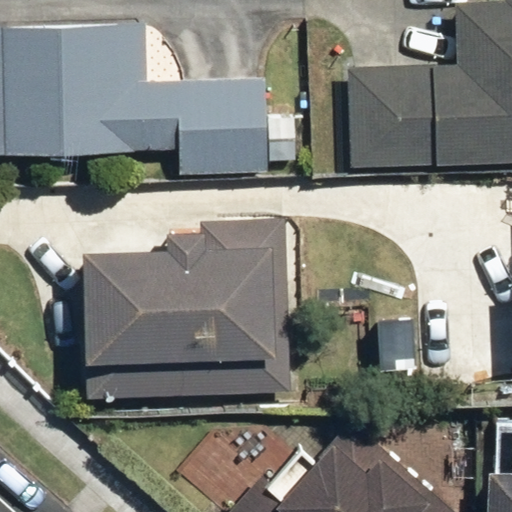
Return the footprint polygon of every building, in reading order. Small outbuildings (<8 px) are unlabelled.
[(359,61),(362,162),(511,157),(511,0),(464,0),(466,58),(359,61)] [(0,20),(0,148),(154,143),(155,157),(189,155),(190,170),(282,167),(282,156),(304,155),(302,115),(280,115),(278,68),(159,72),(156,14),(0,20)] [(184,238),(98,240),(101,394),(297,390),(293,214),(209,216),(209,222),(184,222),(184,238)] [(268,472),(233,511),(469,511),(358,414),(325,451),(329,454),(294,494),(268,472)] [(511,511),(511,464),(502,464),(500,511),(511,511)]
